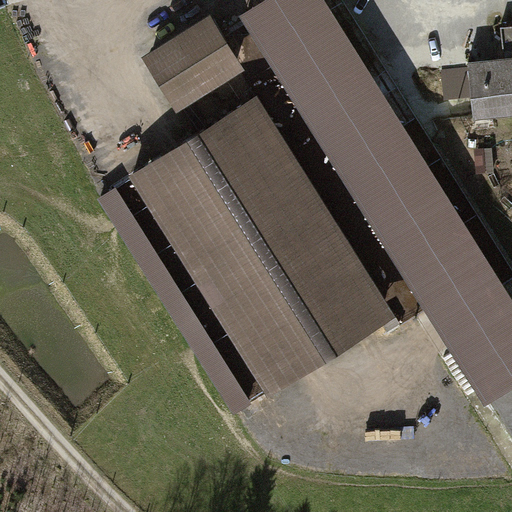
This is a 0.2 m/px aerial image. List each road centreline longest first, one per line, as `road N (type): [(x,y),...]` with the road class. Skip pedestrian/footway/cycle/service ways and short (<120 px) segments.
road 1 (track): [(127,511),(0,375)]
road 2 (track): [(56,0),(113,163)]
